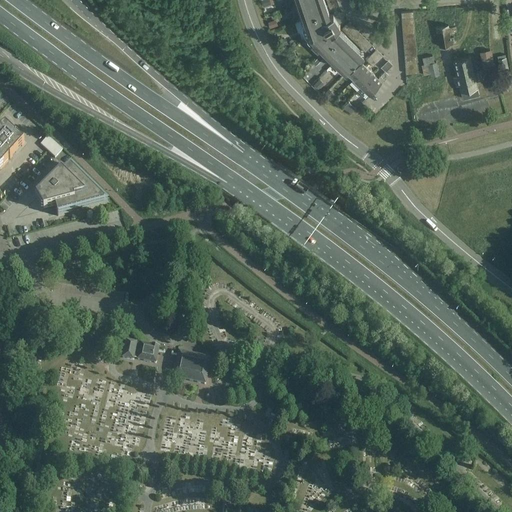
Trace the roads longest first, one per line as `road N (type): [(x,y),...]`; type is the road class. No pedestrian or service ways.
road 1 (residential): [(511,290),(417,213),(380,166),(271,65),(243,0)]
road 2 (primary): [(230,177),(385,292),(511,407)]
road 3 (primary): [(511,378),(411,287),(243,160)]
road 4 (primary): [(0,15),(230,177)]
road 5 (primary): [(243,160),(12,0)]
road 6 (primary): [(0,57),(168,153),(230,177)]
road 7 (primary): [(243,160),(74,0)]
road 8 (unclassified): [(4,255),(120,223)]
